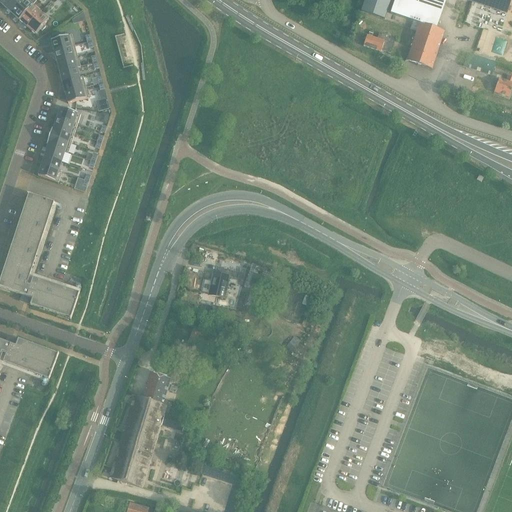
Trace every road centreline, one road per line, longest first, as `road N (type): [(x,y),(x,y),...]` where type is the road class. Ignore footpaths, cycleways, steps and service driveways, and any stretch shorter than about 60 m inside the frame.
road 1 (unclassified): [(511,140),(465,124),(331,52),(268,12),(264,0)]
road 2 (primary): [(428,124),(217,0)]
road 3 (residential): [(0,208),(44,75),(0,38)]
road 4 (unclassified): [(337,242),(429,298),(496,324)]
road 5 (unclassified): [(496,324),(411,273),(337,242)]
road 6 (unclassified): [(285,215),(235,198),(193,208),(168,239),(157,276)]
road 7 (unclassified): [(70,511),(126,359)]
road 8 (unclassified): [(157,276),(200,220),(226,211),(285,215)]
road 9 (unclassified): [(0,314),(126,359)]
road 10 (unknown): [(83,475),(209,511)]
